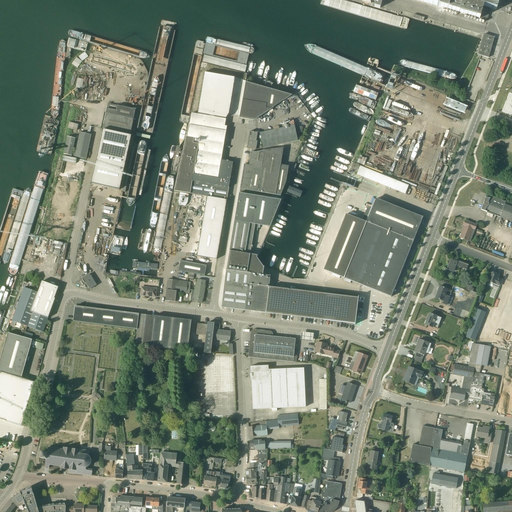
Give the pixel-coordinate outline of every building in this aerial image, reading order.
[(414,0),(487,21),(490,9),(483,7),(483,6),(496,10),(498,0),(414,0)] [(488,58),(493,42),(494,37),(484,34),(478,55),(488,58)] [(224,119),(228,119),(236,80),(205,72),(196,114),(224,119)] [(280,91),(245,82),(244,89),(239,117),(254,120),(260,116),(273,108),(273,107),(291,95),(280,92),(280,91)] [(511,93),(507,92),(500,111),(511,115),(511,93)] [(461,113),(465,103),(451,98),(448,108),(461,113)] [(103,128),(130,134),(136,109),(108,103),(103,128)] [(224,119),(196,114),(193,113),(192,113),(192,114),(191,114),(186,137),(175,191),(207,196),(227,200),(233,162),(221,160),(227,126),(225,126),(226,119),(224,119)] [(397,117),(394,127),(406,130),(409,121),(397,117)] [(257,133),(250,131),(247,148),(256,150),(298,141),(294,126),(286,127),(279,129),(278,126),(269,128),(270,131),(260,133),(257,133)] [(131,136),(103,130),(91,183),(120,190),(131,136)] [(91,135),(80,132),(74,157),(86,159),(91,135)] [(71,156),(75,138),(67,136),(63,154),(71,156)] [(424,139),(416,161),(430,166),(438,144),(424,139)] [(288,166),(281,165),(283,148),(265,150),(256,152),(251,152),(249,165),(244,164),(240,189),(281,196),(286,181),(288,166)] [(397,150),(381,158),(383,162),(399,155),(397,150)] [(408,185),(360,166),(359,169),(357,168),(354,173),(357,174),(356,175),(405,194),(408,185)] [(226,270),(222,307),(355,324),(355,325),(358,297),(358,298),(323,293),(269,287),(270,276),(250,273),(247,273),(254,230),(257,231),(258,225),(270,227),(281,200),(239,193),(229,251),(226,270)] [(511,203),(492,196),(487,194),(486,197),(481,210),(511,221),(511,203)] [(207,196),(197,256),(217,259),(227,200),(207,196)] [(423,217),(418,216),(376,199),(366,222),(346,214),(324,270),(343,278),(391,297),(423,217)] [(477,225),(470,223),(465,221),(463,225),(464,226),(460,238),(470,242),(474,230),(475,230),(477,225)] [(50,253),(61,255),(63,242),(52,240),(50,253)] [(466,270),(466,269),(468,265),(454,259),(454,258),(451,257),(446,269),(447,269),(446,270),(448,270),(453,272),(456,266),(466,270)] [(207,266),(181,261),(179,271),(188,273),(194,274),(205,276),(207,266)] [(500,287),(500,285),(502,280),(497,278),(499,275),(491,272),(487,282),(500,287)] [(83,278),(90,289),(97,285),(89,274),(83,278)] [(186,294),(186,289),(187,282),(174,280),(168,279),(165,301),(179,302),(180,293),(186,294)] [(204,288),(205,281),(197,280),(197,283),(195,282),(194,290),(204,292),(205,288),(204,288)] [(54,298),(58,287),(42,281),(38,292),(24,287),(11,325),(15,326),(16,323),(43,332),(55,299),(54,298)] [(448,289),(444,288),(440,286),(435,298),(443,301),(441,304),(446,306),(450,297),(446,295),(448,289)] [(155,297),(156,288),(142,287),(140,295),(155,297)] [(204,292),(194,290),(194,291),(192,290),(190,301),(202,303),(203,296),(204,292)] [(137,330),(139,314),(124,312),(119,312),(114,311),(99,309),(94,309),(91,308),(89,308),(80,307),(77,306),(75,309),(74,316),(73,321),(137,330)] [(474,341),(486,313),(476,309),(465,337),(474,341)] [(441,318),(437,316),(429,313),(425,325),(433,328),(433,327),(434,323),(435,323),(435,322),(434,322),(437,317),(441,318),(441,319),(441,318)] [(192,320),(166,317),(139,314),(137,330),(135,345),(162,349),(162,348),(174,350),(174,346),(188,348),(192,320)] [(213,329),(214,323),(207,322),(207,325),(206,329),(206,336),(204,352),(210,353),(212,339),(213,339),(214,330),(213,329)] [(206,336),(206,329),(201,328),(202,324),(197,323),(196,334),(206,336)] [(214,330),(213,339),(229,341),(229,344),(230,337),(229,337),(230,331),(219,330),(219,328),(220,328),(220,324),(214,323),(213,329),(214,330)] [(296,362),(297,351),(294,351),(295,339),(272,336),(273,334),(271,332),(253,330),(251,332),(249,348),(248,357),(296,362)] [(32,340),(23,337),(8,333),(0,360),(0,371),(6,373),(21,378),(21,377),(32,340)] [(314,333),(302,333),(302,341),(313,341),(314,333)] [(429,343),(424,341),(419,339),(417,344),(419,345),(413,359),(421,362),(424,356),(429,343)] [(327,344),(325,344),(316,342),(314,353),(332,356),(331,358),(338,360),(340,351),(334,350),(334,348),(327,347),(327,344)] [(469,395),(478,345),(472,344),(469,363),(466,362),(465,364),(458,362),(458,365),(455,365),(451,365),(450,370),(453,371),(453,375),(462,377),(460,389),(451,387),(449,398),(464,401),(465,394),(469,395)] [(491,394),(483,393),(484,389),(481,389),(484,374),(479,374),(481,366),(487,367),(491,347),(478,345),(469,395),(468,402),(474,403),(475,400),(481,401),(481,404),(492,406),(494,397),(490,396),(491,394)] [(358,373),(361,374),(368,356),(356,352),(352,362),(354,363),(354,364),(351,362),(348,369),(351,370),(351,371),(358,374),(358,373)] [(251,380),(253,409),(305,407),(304,368),(268,370),(268,366),(250,366),(251,380)] [(342,368),(336,366),(334,372),(340,374),(342,368)] [(421,379),(423,372),(409,367),(408,367),(409,367),(406,375),(405,375),(403,381),(414,385),(416,378),(421,379)] [(32,383),(0,373),(0,415),(21,421),(32,383)] [(356,386),(351,384),(347,383),(346,386),(345,386),(342,395),(343,395),(341,400),(350,403),(356,386)] [(347,414),(342,412),(338,411),(337,416),(336,420),(337,420),(335,428),(339,429),(340,426),(345,427),(347,423),(345,422),(347,414)] [(299,425),(297,414),(277,416),(278,420),(278,424),(279,424),(279,427),(299,425)] [(384,414),(382,421),(381,424),(380,424),(379,424),(378,425),(377,426),(377,428),(378,429),(379,429),(380,430),(381,429),(388,431),(390,432),(391,427),(392,427),(393,426),(394,425),(393,424),(392,423),(391,423),(393,417),(384,414)] [(268,435),(267,430),(266,421),(259,422),(259,426),(248,427),(249,437),(256,436),(256,437),(268,435)] [(431,448),(434,428),(422,426),(419,446),(413,444),(409,463),(429,466),(431,448)] [(484,443),(489,444),(491,433),(488,432),(489,428),(485,427),(485,429),(478,428),(476,437),(484,439),(484,443)] [(463,444),(441,440),(443,430),(434,428),(431,448),(429,466),(430,466),(464,473),(470,441),(464,440),(463,444)] [(505,432),(496,430),(493,445),(489,445),(487,457),(468,454),(465,471),(497,476),(506,431),(505,431),(505,432)] [(344,439),(339,439),(333,438),(331,447),(333,448),(332,450),(342,452),(343,448),(341,448),(343,439),(344,440),(344,439)] [(249,450),(254,450),(258,450),(267,450),(278,449),(291,448),(291,441),(273,441),(273,442),(265,443),(265,441),(261,442),(261,440),(250,441),(250,447),(249,447),(249,450)] [(89,457),(90,451),(63,447),(63,450),(60,449),(59,449),(56,449),(56,448),(55,448),(55,449),(52,448),(52,447),(52,448),(49,448),(49,447),(48,447),(48,449),(47,453),(42,452),(40,458),(46,459),(45,467),(48,468),(49,468),(50,465),(53,465),(53,466),(54,466),(54,465),(57,466),(61,466),(60,468),(64,469),(68,470),(68,472),(81,474),(82,474),(92,476),(92,470),(87,469),(87,467),(88,466),(89,466),(89,465),(90,464),(91,463),(91,462),(91,461),(91,460),(91,459),(90,458),(89,457)] [(333,458),(334,456),(329,455),(330,449),(323,449),(323,457),(333,458)] [(116,461),(117,451),(105,450),(104,459),(116,461)] [(267,461),(267,450),(258,450),(257,480),(259,480),(259,487),(252,487),(251,498),(256,498),(256,500),(266,500),(266,477),(267,467),(267,461)] [(379,452),(375,452),(371,451),(367,469),(376,470),(377,466),(376,465),(379,452)] [(185,485),(187,463),(176,462),(177,454),(161,452),(158,482),(167,483),(169,467),(178,468),(176,484),(185,485)] [(143,470),(138,470),(138,466),(135,466),(133,454),(126,455),(128,474),(127,479),(142,480),(143,470)] [(333,461),(333,458),(323,457),(322,460),(328,461),(326,475),(336,477),(338,466),(339,467),(340,462),(333,461)] [(122,479),(123,469),(123,465),(123,461),(116,460),(116,465),(115,478),(122,479)] [(153,481),(154,473),(152,472),(152,464),(143,463),(143,470),(142,480),(153,481)] [(257,464),(255,464),(250,463),(250,469),(246,470),(247,483),(257,482),(256,473),(257,473),(257,464)] [(210,486),(215,487),(217,480),(218,480),(220,472),(214,471),(214,473),(212,472),(210,486)] [(210,486),(212,472),(209,472),(208,477),(205,476),(204,484),(210,486)] [(432,474),(432,485),(457,486),(458,475),(432,474)] [(229,481),(229,477),(219,475),(219,480),(221,480),(220,487),(224,488),(224,489),(227,489),(227,488),(227,489),(229,481)] [(276,503),(279,476),(273,476),(273,478),(266,477),(266,500),(266,501),(276,503)] [(279,477),(279,476),(276,503),(283,504),(286,492),(292,493),(294,485),(290,484),(291,479),(279,477)] [(357,488),(361,489),(361,491),(362,492),(361,494),(370,495),(371,489),(366,488),(367,482),(365,482),(366,479),(359,478),(359,481),(358,481),(357,488)] [(326,481),(325,484),(321,501),(321,502),(320,502),(317,511),(332,511),(333,511),(334,511),(335,509),(337,508),(337,507),(338,506),(338,505),(338,504),(339,503),(339,502),(339,501),(342,484),(326,481)] [(37,507),(36,501),(32,487),(30,487),(26,488),(25,489),(21,491),(20,491),(20,492),(19,492),(17,493),(16,494),(15,495),(13,497),(12,498),(11,498),(16,506),(19,509),(26,507),(28,511),(65,511),(66,504),(63,504),(60,504),(58,504),(55,504),(53,504),(50,504),(48,505),(45,505),(42,506),(40,506),(37,507)] [(302,489),(294,487),(290,505),(298,507),(302,489)] [(317,511),(320,502),(317,501),(318,498),(312,497),(312,496),(313,496),(315,495),(318,495),(319,493),(314,492),(310,494),(309,497),(305,509),(315,511),(317,511)] [(128,511),(129,510),(130,497),(120,496),(120,498),(116,498),(115,506),(115,508),(114,508),(114,511),(115,511),(114,511),(128,511)] [(142,508),(142,501),(143,498),(130,497),(129,510),(128,511),(145,511),(146,508),(142,508)] [(185,499),(176,498),(167,497),(167,502),(166,511),(172,511),(173,508),(184,509),(184,508),(184,509),(185,500),(185,499)] [(2,511),(10,511),(16,506),(11,498),(9,500),(2,510),(1,511),(2,511)] [(152,507),(153,498),(146,498),(146,501),(142,501),(142,508),(146,508),(146,506),(152,507)] [(159,502),(159,499),(153,498),(152,507),(152,510),(159,510),(158,511),(162,511),(163,502),(159,502)] [(184,509),(184,510),(186,510),(199,511),(200,503),(192,502),(192,501),(185,500),(184,509),(184,508),(184,509)] [(365,511),(364,502),(356,500),(355,500),(355,504),(356,511),(365,511)] [(511,511),(511,501),(483,504),(483,511),(511,511)] [(404,511),(405,504),(397,503),(396,511),(404,511)]
